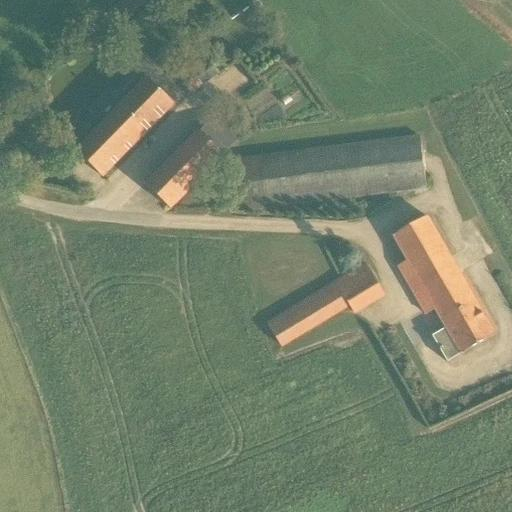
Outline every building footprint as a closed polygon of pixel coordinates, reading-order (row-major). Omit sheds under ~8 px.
[(113,42),(163,0),(121,0),(95,22),(113,42)] [(190,95),(219,75),(205,54),(175,74),(190,95)] [(88,109),(103,124),(76,151),(103,178),(175,106),(148,78),(122,104),(107,90),(88,109)] [(212,119),(199,132),(146,186),(170,210),(224,155),(223,155),(236,142),(212,119)] [(420,138),(230,162),(237,212),(426,187),(420,138)] [(495,335),(427,218),(394,237),(408,261),(398,267),(426,315),(435,310),(446,328),(432,337),(447,363),(495,335)] [(366,265),(267,325),(280,346),(348,305),(354,314),(385,295),(366,265)]
